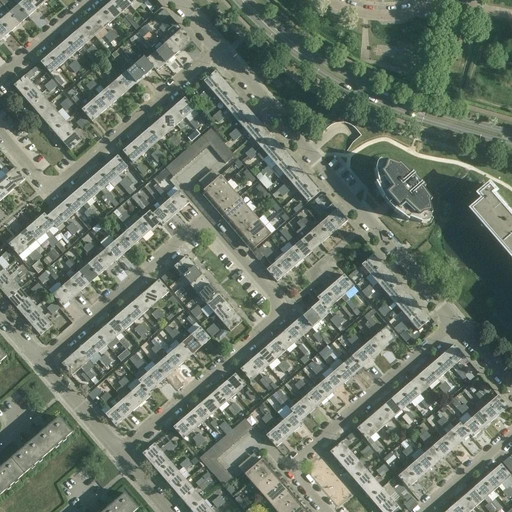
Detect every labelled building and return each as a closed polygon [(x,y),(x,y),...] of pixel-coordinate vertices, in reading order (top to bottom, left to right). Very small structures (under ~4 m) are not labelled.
[(3,0),(0,0),(0,2),(5,9),(9,6),(3,0)] [(29,18),(38,10),(29,0),(24,0),(19,5),(29,18)] [(44,0),(29,0),(38,10),(47,3),(44,0)] [(114,0),(112,2),(122,14),(130,6),(131,6),(125,0),(114,0)] [(147,7),(150,10),(153,7),(147,0),(144,3),(147,7)] [(122,14),(112,2),(103,10),(113,22),(122,14)] [(18,6),(10,13),(20,25),(29,18),(19,5),(18,6)] [(104,29),(113,22),(103,10),(94,17),(104,29)] [(11,33),(20,25),(10,13),(9,13),(1,21),(11,33)] [(160,23),(165,19),(160,14),(155,18),(160,23)] [(137,25),(135,23),(129,15),(126,18),(132,26),(134,28),(137,25)] [(95,37),(104,29),(94,17),(85,25),(95,37)] [(126,18),(122,21),(129,28),(132,26),(126,18)] [(1,21),(0,21),(0,37),(2,40),(11,33),(1,21)] [(85,25),(76,33),(86,45),(95,37),(85,25)] [(162,26),(159,29),(169,41),(172,38),(162,26)] [(144,28),(139,32),(143,38),(149,33),(144,28)] [(174,37),(172,38),(183,50),(192,42),(182,30),(174,37)] [(119,46),(122,43),(118,38),(111,31),(108,34),(114,41),(119,46)] [(78,52),(86,45),(76,33),(67,40),(78,52)] [(114,41),(108,34),(105,37),(111,44),(114,41)] [(174,57),(183,50),(172,38),(169,41),(164,45),(163,45),(174,57)] [(69,60),(69,59),(78,52),(67,40),(58,48),(69,60)] [(147,51),(151,48),(145,41),(141,44),(147,51)] [(155,53),(165,65),(174,57),(163,45),(160,41),(151,49),(155,53)] [(94,46),(90,49),(97,56),(100,53),(94,46)] [(60,68),(69,60),(58,48),(50,56),(60,68)] [(93,59),(97,56),(90,49),(87,52),(93,59)] [(128,50),(125,53),(131,60),(134,58),(128,50)] [(155,53),(146,60),(147,62),(154,70),(156,73),(165,65),(155,53)] [(41,63),(51,75),(60,68),(50,56),(41,63)] [(145,77),(154,70),(147,62),(146,60),(144,57),(135,65),(145,77)] [(122,68),(126,72),(136,85),(145,77),(135,65),(131,60),(127,64),(122,68)] [(76,61),(73,64),(79,71),(82,68),(76,61)] [(73,64),(70,67),(76,74),(79,71),(73,64)] [(13,86),(17,91),(18,95),(21,95),(22,96),(34,86),(30,81),(35,76),(34,74),(41,69),(38,65),(13,86)] [(126,72),(120,77),(117,73),(110,66),(107,68),(113,76),(117,80),(128,92),(136,85),(126,72)] [(107,68),(104,71),(110,79),(113,76),(107,68)] [(215,72),(203,82),(211,92),(223,82),(215,72)] [(55,80),(61,87),(65,84),(58,77),(55,80)] [(51,80),(44,86),(46,89),(47,90),(54,84),(51,80)] [(128,92),(117,80),(108,88),(119,100),(128,92)] [(93,81),(90,84),(96,91),(99,88),(93,81)] [(223,82),(211,92),(219,101),(231,91),(223,82)] [(47,90),(49,92),(50,93),(57,87),(54,84),(47,90)] [(86,87),(92,94),(96,98),(90,103),(101,115),(110,107),(99,95),(96,91),(90,84),(86,87)] [(50,104),(34,86),(22,96),(22,97),(23,101),(26,101),(33,109),(34,113),(37,114),(38,115),(50,104)] [(110,107),(119,100),(108,88),(99,95),(110,107)] [(220,101),(227,110),(239,100),(231,91),(219,101),(220,101)] [(200,102),(207,96),(204,93),(197,99),(200,102)] [(72,99),(78,106),(81,103),(75,96),(72,99)] [(207,96),(200,102),(203,105),(210,99),(207,96)] [(63,109),(71,102),(67,99),(60,105),(63,109)] [(194,111),(184,99),(175,107),(186,118),(194,111)] [(247,109),(239,100),(227,110),(235,119),(247,109)] [(73,106),(71,102),(63,109),(66,112),(73,106)] [(81,110),(92,122),(101,115),(90,103),(81,110)] [(58,113),(50,104),(38,115),(39,119),(42,120),(46,124),(58,113)] [(186,118),(175,107),(167,114),(177,126),(186,118)] [(235,119),(243,128),(255,118),(247,109),(235,119)] [(213,117),(216,120),(223,114),(220,111),(213,117)] [(53,133),(65,122),(58,113),(46,124),(49,128),(50,131),(53,132),(53,133)] [(177,126),(167,114),(158,122),(168,133),(177,126)] [(226,118),(223,114),(216,120),(219,124),(226,118)] [(79,127),(86,120),(83,117),(76,123),(79,127)] [(255,118),(243,128),(252,139),(264,129),(255,118)] [(89,124),(86,120),(79,127),(82,130),(89,124)] [(193,120),(189,123),(196,130),(199,127),(193,120)] [(73,131),(65,122),(53,133),(54,134),(55,138),(58,138),(61,142),(73,131)] [(168,133),(158,122),(149,129),(159,141),(168,133)] [(159,141),(149,129),(140,137),(150,149),(155,144),(159,141)] [(239,133),(236,129),(229,136),(231,139),(239,133)] [(264,129),(252,139),(260,147),(272,137),(264,129)] [(210,147),(210,146),(211,130),(198,142),(205,151),(210,147)] [(223,144),(216,136),(211,130),(210,146),(214,151),(223,144)] [(69,151),(70,151),(82,141),(73,131),(61,142),(65,146),(66,150),(69,151)] [(231,139),(235,143),(242,136),(239,133),(231,139)] [(193,134),(188,138),(191,142),(196,138),(193,134)] [(175,135),(172,138),(178,145),(178,144),(182,142),(175,135)] [(150,149),(140,137),(131,144),(141,156),(150,149)] [(278,144),(272,137),(260,147),(254,151),(258,155),(262,151),(267,156),(280,147),(278,144)] [(175,147),(178,145),(172,138),(169,140),(175,147)] [(201,155),(205,151),(198,142),(194,144),(193,146),(201,155)] [(131,144),(123,152),(133,164),(141,156),(131,144)] [(224,145),(223,144),(214,151),(218,156),(227,148),(224,145)] [(196,159),(201,155),(193,146),(188,150),(196,159)] [(271,170),(276,166),(288,156),(280,147),(267,156),(262,161),(268,167),(270,170),(271,170)] [(222,160),(231,153),(228,149),(227,148),(218,156),(222,160)] [(244,155),(247,158),(254,151),(252,148),(244,155)] [(158,150),(154,153),(161,160),(164,157),(158,150)] [(192,163),(196,159),(188,150),(185,153),(184,154),(192,163)] [(258,155),(254,151),(247,158),(250,161),(258,155)] [(157,163),(161,160),(154,153),(151,156),(157,163)] [(231,153),(222,160),(226,165),(235,157),(231,153)] [(187,167),(192,163),(184,154),(179,157),(187,167)] [(295,165),(288,156),(276,166),(283,175),(295,165)] [(108,164),(118,176),(119,176),(127,168),(117,157),(108,164)] [(182,170),(187,167),(179,157),(176,160),(175,161),(182,170)] [(0,169),(2,171),(6,176),(10,173),(0,161),(0,169)] [(178,174),(182,170),(175,161),(170,165),(178,174)] [(376,182),(374,184),(376,187),(383,199),(384,201),(387,205),(392,210),(393,212),(408,222),(408,221),(408,220),(409,219),(421,224),(427,222),(429,221),(431,215),(428,202),(429,202),(430,202),(431,201),(422,189),(423,189),(424,188),(410,172),(409,172),(410,173),(409,174),(399,162),(396,164),(384,161),(378,162),(376,162),(375,164),(374,170),(376,182)] [(108,164),(100,172),(110,184),(110,183),(118,176),(108,164)] [(140,165),(136,168),(143,175),(146,172),(140,165)] [(174,178),(178,174),(170,165),(167,168),(166,169),(174,178)] [(287,188),(291,184),(303,174),(295,165),(283,175),(279,179),(284,185),(286,188),(287,188)] [(263,177),(270,170),(268,167),(260,173),(263,177)] [(25,180),(15,168),(10,173),(6,176),(16,188),(25,180)] [(271,170),(270,170),(263,177),(266,180),(273,173),(271,170)] [(98,173),(91,180),(94,183),(101,191),(105,196),(105,195),(108,193),(105,188),(109,184),(110,184),(109,184),(100,172),(98,173)] [(311,183),(303,174),(291,184),(299,193),(311,183)] [(160,175),(154,180),(158,185),(164,180),(160,175)] [(0,186),(7,195),(16,188),(6,176),(0,180),(0,186)] [(209,198),(227,183),(221,176),(204,191),(209,198)] [(137,190),(136,190),(132,185),(126,178),(122,181),(129,188),(129,187),(134,192),(137,190)] [(91,180),(82,187),(89,195),(92,199),(98,194),(102,198),(104,197),(105,196),(101,191),(94,183),(91,180)] [(129,188),(122,181),(119,183),(126,190),(129,188)] [(227,183),(209,198),(216,205),(233,190),(227,183)] [(299,193),(307,202),(319,192),(311,183),(299,193)] [(276,191),(279,195),(286,188),(284,185),(276,191)] [(87,203),(92,199),(89,195),(82,187),(73,195),(83,207),(87,211),(91,208),(87,203)] [(511,208),(507,203),(493,187),(484,194),(482,196),(483,196),(476,202),(480,207),(472,214),(511,260),(511,208)] [(167,195),(160,188),(157,191),(163,198),(166,196),(167,195)] [(287,188),(286,188),(279,195),(282,198),(289,191),(287,188)] [(222,213),(239,198),(233,190),(216,205),(222,213)] [(179,192),(170,200),(180,212),(190,204),(179,192)] [(116,208),(119,205),(115,200),(108,193),(105,195),(105,196),(116,208)] [(74,214),(83,207),(73,195),(64,202),(74,214)] [(143,211),(146,208),(140,201),(136,195),(132,199),(143,211)] [(102,198),(108,205),(113,210),(116,208),(105,196),(104,197),(102,198)] [(143,198),(140,201),(146,208),(149,205),(143,198)] [(239,198),(222,213),(228,220),(246,205),(239,198)] [(171,220),(180,212),(170,200),(161,207),(161,208),(171,220)] [(64,202),(56,210),(66,222),(66,221),(74,214),(64,202)] [(295,212),(302,206),(300,203),(292,209),(295,212)] [(318,206),(324,212),(327,209),(321,203),(318,206)] [(235,228),(252,213),(246,205),(228,220),(235,228)] [(321,215),(324,212),(318,206),(315,208),(321,215)] [(91,208),(87,211),(93,218),(95,217),(97,215),(91,208)] [(118,211),(122,216),(128,223),(132,220),(121,208),(118,211)] [(161,208),(153,215),(160,224),(163,227),(171,220),(161,208)] [(337,209),(328,217),(338,229),(347,221),(337,209)] [(57,229),(66,222),(56,210),(47,218),(54,226),(55,226),(57,229)] [(91,221),(93,218),(87,211),(84,214),(91,221)] [(151,232),(160,224),(153,215),(150,212),(141,220),(140,220),(151,232)] [(252,213),(235,228),(241,235),(258,220),(252,213)] [(49,231),(54,226),(47,218),(44,215),(35,223),(45,234),(46,234),(50,238),(53,235),(49,231)] [(125,226),(128,223),(122,216),(119,219),(125,226)] [(319,225),(329,237),(338,229),(328,217),(319,225)] [(300,221),(306,227),(309,225),(304,218),(300,221)] [(132,227),(132,228),(142,240),(151,232),(140,220),(132,227)] [(258,220),(241,235),(247,242),(265,227),(258,220)] [(302,240),(301,240),(312,252),(320,244),(310,233),(306,227),(300,221),(297,224),(307,236),(302,240)] [(35,223),(26,230),(36,242),(37,242),(45,234),(35,223)] [(73,223),(69,226),(76,234),(77,233),(80,230),(73,223)] [(320,244),(329,237),(319,225),(310,233),(320,244)] [(73,236),(76,234),(69,226),(67,228),(73,236)] [(265,227),(247,242),(254,250),(271,235),(265,227)] [(108,228),(104,231),(111,238),(114,236),(108,228)] [(133,247),(142,240),(132,228),(123,235),(133,247)] [(24,232),(17,238),(27,249),(28,249),(32,253),(35,251),(36,251),(41,246),(37,242),(36,242),(26,230),(24,232)] [(292,248),(302,260),(312,252),(301,240),(300,242),(297,244),(284,230),(280,233),(283,236),(288,244),(292,248)] [(53,235),(50,238),(56,245),(63,253),(66,250),(59,242),(53,235)] [(124,255),(133,247),(123,235),(114,243),(124,255)] [(285,246),(288,244),(283,236),(279,239),(285,246)] [(19,257),(27,249),(17,238),(9,245),(19,257)] [(52,248),(56,245),(50,238),(46,241),(52,248)] [(418,256),(433,244),(428,238),(414,251),(418,256)] [(90,243),(87,246),(93,253),(96,251),(90,243)] [(115,262),(124,255),(114,243),(106,250),(105,251),(115,262)] [(90,256),(93,253),(87,246),(84,249),(90,256)] [(275,264),(271,259),(265,252),(261,247),(252,255),(258,261),(264,256),(272,265),(275,264)] [(294,268),(302,260),(292,248),(284,256),(294,268)] [(54,261),(59,256),(53,249),(48,253),(47,254),(54,261)] [(268,249),(265,252),(271,259),(275,256),(268,249)] [(5,260),(12,254),(9,250),(2,256),(5,260)] [(32,253),(38,261),(41,258),(36,251),(35,251),(32,253)] [(107,270),(115,262),(105,251),(97,258),(96,258),(107,270)] [(35,263),(38,261),(32,253),(29,256),(35,263)] [(373,255),(361,265),(369,275),(382,264),(381,264),(380,260),(377,259),(373,255)] [(285,275),(294,268),(284,256),(275,263),(285,275)] [(48,266),(53,262),(48,257),(43,261),(48,266)] [(98,278),(107,270),(96,258),(88,265),(88,266),(98,278)] [(174,268),(182,277),(194,267),(193,266),(192,262),(189,261),(186,258),(174,268)] [(69,261),(76,268),(79,266),(72,259),(69,261)] [(39,261),(32,267),(38,274),(45,269),(39,261)] [(75,269),(76,268),(69,261),(66,264),(72,271),(75,269)] [(277,282),(285,275),(275,263),(275,264),(272,265),(267,271),(277,282)] [(382,265),(382,264),(369,275),(377,284),(390,274),(386,269),(385,266),(382,265)] [(18,275),(26,269),(22,266),(15,272),(18,275)] [(89,285),(98,278),(88,266),(79,273),(89,285)] [(182,277),(190,286),(202,276),(199,273),(198,268),(195,267),(194,267),(182,277)] [(61,281),(55,274),(50,268),(47,270),(58,283),(61,281)] [(28,272),(26,269),(18,275),(21,278),(28,272)] [(5,271),(4,270),(0,274),(0,289),(1,290),(12,280),(5,271)] [(349,276),(351,279),(358,273),(356,270),(349,276)] [(38,278),(42,282),(49,276),(46,272),(38,278)] [(80,293),(89,285),(79,273),(70,281),(80,293)] [(171,276),(168,273),(161,279),(164,282),(171,276)] [(392,277),(390,274),(377,284),(386,294),(398,283),(397,282),(396,279),(392,277)] [(354,287),(344,275),(334,283),(344,295),(345,294),(354,287)] [(190,286),(198,296),(210,285),(209,285),(208,281),(205,280),(202,276),(190,286)] [(20,289),(12,280),(1,290),(4,294),(5,298),(8,299),(9,299),(20,289)] [(71,300),(80,293),(70,281),(65,285),(62,288),(61,289),(71,300)] [(169,292),(159,281),(150,289),(160,300),(161,300),(169,292)] [(345,294),(344,295),(334,283),(325,291),(335,302),(341,298),(346,303),(345,302),(349,299),(345,294)] [(386,294),(393,303),(406,292),(402,288),(401,285),(398,283),(386,294)] [(34,293),(41,287),(39,284),(32,290),(34,293)] [(198,296),(206,305),(218,295),(215,291),(213,287),(210,286),(210,285),(198,296)] [(362,292),(365,295),(372,289),(369,286),(362,292)] [(44,291),(41,287),(34,293),(37,297),(44,291)] [(175,294),(178,298),(185,291),(182,288),(175,294)] [(28,298),(20,289),(9,299),(9,300),(10,304),(13,305),(17,309),(28,298)] [(53,296),(63,307),(71,300),(61,289),(53,296)] [(150,289),(141,296),(151,308),(160,300),(150,289)] [(375,293),(372,289),(365,295),(368,299),(375,293)] [(188,295),(185,291),(178,298),(180,301),(181,301),(188,295)] [(327,310),(335,302),(325,291),(317,298),(319,301),(330,313),(327,310)] [(408,296),(406,292),(393,303),(402,312),(414,302),(412,300),(411,297),(408,296)] [(221,298),(218,295),(206,305),(214,314),(226,304),(225,303),(224,299),(221,298)] [(142,316),(151,308),(141,296),(132,304),(142,316)] [(352,296),(349,299),(355,306),(358,303),(352,296)] [(176,307),(179,304),(173,297),(170,300),(176,307)] [(36,307),(28,298),(17,309),(20,312),(21,316),(24,317),(25,318),(36,308),(36,307)] [(360,313),(355,306),(349,299),(345,302),(346,303),(353,311),(352,311),(356,316),(360,313)] [(330,313),(319,301),(310,309),(321,321),(330,313)] [(402,312),(410,321),(422,311),(418,307),(417,303),(414,302),(402,312)] [(57,306),(54,303),(47,309),(50,312),(57,306)] [(134,323),(142,316),(132,304),(123,312),(134,323)] [(226,304),(214,314),(222,323),(234,313),(231,309),(229,305),(226,304)] [(378,310),(381,314),(388,308),(385,304),(378,310)] [(60,309),(57,306),(50,312),(53,315),(60,309)] [(191,313),(194,316),(201,310),(198,306),(191,313)] [(29,323),(33,328),(44,317),(36,308),(25,318),(25,319),(26,322),(29,323)] [(391,311),(388,308),(381,314),(384,317),(391,311)] [(310,309),(301,317),(312,329),(316,333),(319,330),(324,325),(321,321),(310,309)] [(165,317),(159,310),(155,313),(161,320),(165,317)] [(204,313),(201,310),(194,316),(196,319),(204,313)] [(425,315),(422,311),(410,321),(417,330),(429,320),(428,319),(428,316),(425,315)] [(134,323),(123,312),(115,319),(125,331),(126,330),(134,323)] [(159,322),(161,320),(155,313),(152,315),(159,322)] [(237,317),(234,313),(222,323),(230,332),(242,322),(240,318),(237,317)] [(337,315),(333,318),(339,325),(343,322),(337,315)] [(53,327),(44,317),(33,328),(36,331),(37,335),(40,336),(41,337),(53,327)] [(186,320),(193,327),(196,324),(190,317),(186,320)] [(301,317),(293,324),(304,336),(312,329),(301,317)] [(336,327),(339,325),(333,318),(330,320),(336,327)] [(117,338),(125,331),(115,319),(106,327),(116,339),(116,338),(117,338)] [(368,322),(374,329),(377,327),(371,320),(368,322)] [(371,332),(374,329),(368,322),(365,325),(371,332)] [(171,323),(167,326),(178,339),(182,336),(171,323)] [(394,329),(397,333),(404,326),(401,323),(394,329)] [(138,327),(144,334),(147,332),(141,324),(138,327)] [(300,340),(304,336),(293,324),(284,332),(295,344),(300,340)] [(206,331),(209,334),(217,328),(214,325),(206,331)] [(175,341),(178,339),(167,326),(164,329),(175,341)] [(397,338),(387,326),(378,334),(389,345),(389,344),(397,338)] [(407,330),(404,326),(397,333),(400,336),(407,330)] [(116,339),(106,327),(97,335),(107,346),(111,350),(120,342),(116,338),(116,339)] [(144,334),(138,327),(134,330),(141,337),(144,334)] [(210,340),(200,328),(191,336),(201,348),(210,340)] [(217,328),(209,334),(212,338),(219,331),(217,328)] [(319,330),(316,333),(322,340),(325,337),(319,330)] [(294,344),(295,344),(284,332),(276,340),(286,352),(287,351),(294,344)] [(319,342),(322,340),(316,333),(313,336),(319,342)] [(378,334),(369,341),(380,353),(389,345),(378,334)] [(107,346),(97,335),(88,342),(98,354),(99,353),(107,346)] [(350,337),(356,344),(359,341),(353,335),(350,337)] [(201,348),(191,336),(182,344),(192,356),(193,355),(201,348)] [(353,347),(356,344),(350,337),(347,340),(353,347)] [(155,347),(161,354),(164,351),(154,339),(151,342),(155,347)] [(121,342),(120,343),(126,350),(130,347),(124,340),(121,342)] [(270,344),(267,347),(277,359),(278,359),(286,352),(276,340),(270,344)] [(379,353),(380,353),(369,341),(366,344),(361,349),(371,361),(379,353)] [(98,354),(88,342),(79,350),(89,362),(98,354)] [(181,344),(173,351),(183,363),(192,356),(182,344),(181,344)] [(300,347),(298,348),(304,355),(308,352),(302,345),(300,347)] [(445,353),(455,365),(464,357),(454,345),(445,353)] [(161,354),(155,347),(152,349),(158,356),(161,354)] [(269,366),(277,359),(267,347),(258,355),(268,367),(269,366)] [(338,360),(339,359),(332,352),(328,348),(319,355),(324,361),(330,356),(335,362),(338,360)] [(336,349),(332,352),(339,359),(342,357),(336,349)] [(361,349),(360,349),(352,357),(362,368),(371,361),(361,349)] [(81,369),(89,362),(79,350),(70,357),(80,369),(81,369)] [(121,362),(130,354),(126,350),(123,352),(118,357),(117,358),(121,362)] [(174,371),(183,363),(173,351),(164,359),(174,371)] [(446,372),(455,365),(445,353),(436,361),(446,372)] [(103,358),(109,365),(112,362),(106,355),(103,358)] [(249,363),(259,375),(260,374),(263,379),(267,376),(263,371),(268,367),(258,355),(249,363)] [(309,361),(305,356),(300,360),(304,365),(309,361)] [(80,369),(70,357),(62,365),(72,376),(80,369)] [(140,372),(143,369),(137,362),(133,357),(130,360),(140,372)] [(343,365),(353,376),(357,373),(358,375),(364,371),(362,368),(352,357),(343,365)] [(105,368),(109,365),(103,358),(99,361),(105,368)] [(143,369),(144,369),(147,366),(141,359),(137,362),(143,369)] [(174,371),(164,359),(156,367),(166,378),(174,371)] [(344,384),(353,376),(343,365),(338,360),(335,362),(340,367),(334,372),(344,384)] [(281,364),(287,371),(287,370),(291,375),(294,372),(285,361),(281,363),(281,364)] [(437,380),(446,372),(436,361),(427,368),(437,380)] [(250,382),(259,375),(249,363),(240,370),(250,382)] [(287,371),(281,364),(278,366),(284,373),(287,371)] [(315,368),(321,375),(325,371),(319,365),(315,368)] [(462,366),(459,369),(465,377),(468,374),(462,366)] [(157,386),(166,378),(156,367),(147,374),(157,386)] [(321,375),(315,368),(312,370),(318,377),(321,375)] [(418,376),(428,388),(437,380),(427,368),(418,376)] [(465,377),(459,369),(456,372),(462,379),(465,377)] [(91,381),(94,378),(88,371),(85,373),(91,381)] [(335,391),(344,384),(334,372),(325,380),(335,391)] [(91,381),(85,373),(82,376),(88,383),(91,381)] [(157,386),(147,374),(138,381),(141,385),(148,393),(157,386)] [(235,375),(226,383),(236,395),(245,387),(235,375)] [(322,383),(316,388),(326,399),(335,391),(325,380),(321,375),(318,377),(322,383)] [(263,379),(270,386),(270,385),(275,391),(277,388),(273,383),(267,376),(263,379)] [(420,395),(428,388),(418,376),(410,383),(420,395)] [(125,378),(122,381),(128,388),(131,385),(125,378)] [(270,386),(263,379),(260,381),(266,389),(270,386)] [(297,383),(303,390),(307,387),(301,380),(297,383)] [(128,388),(122,381),(119,384),(125,391),(128,388)] [(445,381),(441,384),(447,392),(451,389),(445,381)] [(228,402),(236,395),(226,383),(217,390),(227,402),(228,402)] [(300,393),(303,390),(297,383),(294,385),(300,393)] [(401,391),(411,403),(420,395),(410,383),(401,391)] [(447,392),(441,384),(438,387),(444,395),(447,392)] [(151,396),(148,393),(141,385),(132,392),(132,393),(142,405),(151,396)] [(318,406),(326,399),(316,388),(308,395),(318,406)] [(488,396),(482,389),(478,391),(485,399),(488,396)] [(220,409),(227,402),(217,390),(208,398),(218,410),(220,409)] [(252,401),(255,398),(249,391),(246,394),(252,401)] [(276,393),(280,398),(287,406),(290,403),(279,391),(276,393)] [(409,404),(411,403),(401,391),(392,399),(402,410),(406,415),(409,412),(405,408),(409,404)] [(485,399),(478,391),(475,395),(481,402),(485,399)] [(114,407),(114,408),(124,420),(133,412),(123,400),(118,405),(108,393),(104,396),(111,403),(114,407)] [(142,405),(132,393),(123,400),(133,412),(142,405)] [(309,414),(318,406),(308,395),(300,402),(299,403),(309,414)] [(111,403),(104,396),(101,399),(107,406),(111,403)] [(508,408),(498,396),(489,404),(499,416),(508,408)] [(427,397),(423,400),(430,407),(433,404),(427,397)] [(210,417),(218,410),(208,398),(199,406),(210,417)] [(287,406),(280,398),(277,401),(283,408),(287,406)] [(383,406),(393,418),(402,410),(392,399),(383,406)] [(432,410),(430,407),(423,400),(420,403),(427,410),(428,409),(430,412),(432,410)] [(300,421),(309,414),(299,403),(290,410),(293,413),(293,414),(302,425),(303,424),(300,421)] [(232,407),(238,414),(241,411),(235,404),(232,407)] [(464,404),(461,407),(467,414),(470,411),(464,404)] [(490,424),(499,416),(489,404),(480,411),(490,424)] [(115,427),(124,420),(114,408),(110,411),(106,406),(101,410),(105,415),(115,427)] [(202,424),(210,417),(199,406),(190,413),(201,425),(202,424)] [(374,414),(384,426),(393,418),(383,406),(374,414)] [(234,416),(238,414),(232,407),(228,410),(234,416)] [(467,414),(461,407),(457,410),(464,417),(467,414)] [(481,431),(490,424),(480,411),(471,419),(481,431)] [(417,428),(418,422),(409,412),(406,415),(412,422),(417,428)] [(190,413),(182,421),(192,433),(201,425),(190,413)] [(268,414),(265,417),(271,425),(274,422),(268,414)] [(293,414),(284,421),(294,433),(300,427),(302,425),(293,414)] [(365,421),(375,433),(384,426),(374,414),(365,421)] [(412,422),(406,415),(403,418),(409,425),(412,422)] [(34,438),(48,453),(72,432),(58,417),(34,438)] [(271,425),(265,417),(262,420),(268,427),(271,425)] [(444,417),(441,419),(447,426),(450,424),(444,417)] [(447,426),(441,419),(437,422),(443,429),(447,426)] [(472,439),(481,431),(471,419),(462,427),(470,436),(472,439)] [(245,420),(240,424),(248,433),(253,429),(252,429),(249,424),(245,420)] [(183,440),(192,433),(182,421),(173,428),(183,440)] [(285,440),(294,433),(284,421),(275,429),(285,440)] [(370,438),(375,433),(365,421),(356,429),(366,441),(370,445),(374,442),(370,438)] [(219,428),(214,422),(211,425),(223,439),(226,436),(219,428)] [(227,436),(231,432),(232,431),(225,423),(219,428),(226,436),(227,436)] [(461,443),(470,436),(462,427),(459,423),(451,431),(461,443)] [(243,437),(248,433),(240,424),(236,428),(243,437)] [(391,427),(388,430),(394,438),(398,435),(391,427)] [(236,428),(231,432),(239,441),(243,437),(236,428)] [(420,431),(423,434),(429,442),(432,439),(423,428),(420,431)] [(276,448),(285,440),(275,429),(266,436),(276,448)] [(394,438),(388,430),(385,433),(391,440),(394,438)] [(354,431),(347,437),(350,440),(357,434),(354,431)] [(461,443),(451,431),(442,439),(452,451),(461,443)] [(234,445),(239,441),(231,432),(227,436),(234,445)] [(200,434),(196,437),(203,444),(206,441),(200,434)] [(429,442),(423,434),(420,437),(426,444),(429,442)] [(226,436),(222,440),(230,449),(234,445),(227,436),(226,436)] [(199,447),(203,444),(196,437),(193,440),(199,447)] [(10,459),(24,474),(48,453),(34,438),(10,459)] [(443,459),(452,451),(442,439),(440,440),(433,446),(443,459)] [(167,449),(174,443),(171,440),(164,446),(167,449)] [(225,453),(230,449),(222,440),(218,443),(217,444),(225,453)] [(337,462),(349,451),(341,442),(330,452),(334,457),(334,461),(337,462)] [(370,445),(377,453),(380,450),(374,442),(370,445)] [(174,443),(167,449),(170,452),(177,446),(174,443)] [(159,450),(154,444),(142,454),(151,464),(162,453),(167,449),(164,446),(159,450)] [(217,444),(213,448),(220,456),(225,453),(217,444)] [(443,459),(433,446),(424,454),(434,466),(443,459)] [(363,456),(370,450),(368,447),(360,453),(363,456)] [(409,447),(405,450),(412,457),(415,454),(409,447)] [(216,461),(220,456),(213,448),(199,459),(216,461)] [(373,453),(370,450),(363,456),(366,459),(373,453)] [(412,457),(405,450),(402,453),(408,460),(412,457)] [(346,471),(358,461),(349,451),(337,462),(338,462),(339,463),(339,467),(343,468),(346,471)] [(170,463),(162,453),(151,464),(159,473),(170,463)] [(396,459),(390,453),(383,460),(388,465),(388,466),(396,459)] [(426,474),(434,466),(424,454),(415,462),(426,474)] [(183,468),(190,462),(187,458),(180,464),(183,468)] [(511,461),(509,458),(503,463),(511,473),(511,471),(511,461)] [(24,474),(10,459),(0,468),(0,495),(24,474)] [(216,461),(199,459),(211,473),(220,465),(216,461)] [(244,475),(251,483),(268,467),(261,460),(244,475)] [(358,461),(346,471),(349,475),(350,479),(354,480),(366,470),(358,461)] [(190,462),(183,468),(185,471),(192,465),(190,462)] [(426,474),(415,462),(406,469),(417,482),(426,474)] [(178,471),(170,463),(159,473),(167,482),(178,472),(178,471)] [(224,470),(220,465),(211,473),(215,477),(224,470)] [(386,469),(383,465),(376,471),(379,475),(386,469)] [(511,489),(505,481),(511,477),(501,465),(492,472),(502,484),(506,489),(511,495),(511,489)] [(251,483),(257,490),(274,475),(268,467),(251,483)] [(382,478),(389,472),(386,469),(379,475),(382,478)] [(408,489),(417,482),(406,469),(398,477),(408,489)] [(228,475),(224,470),(215,477),(219,482),(228,475)] [(366,470),(354,480),(355,482),(355,485),(359,487),(362,490),(374,480),(374,479),(366,470)] [(167,482),(175,492),(186,481),(178,472),(167,482)] [(492,472),(484,479),(494,491),(502,484),(492,472)] [(232,479),(228,475),(219,482),(220,483),(223,487),(232,479)] [(257,490),(264,497),(281,482),(274,475),(257,490)] [(199,486),(206,480),(203,477),(196,483),(199,486)] [(494,491),(484,479),(475,487),(485,499),(494,491)] [(206,480),(199,486),(201,489),(208,483),(206,480)] [(382,489),(374,480),(362,490),(365,494),(366,497),(370,499),(382,489)] [(194,491),(186,481),(175,492),(183,501),(194,491)] [(287,489),(281,482),(264,497),(259,501),(266,508),(270,504),(287,489)] [(382,489),(370,499),(371,500),(371,504),(375,505),(378,509),(396,494),(395,494),(392,490),(388,484),(382,489)] [(402,487),(399,484),(392,490),(395,494),(402,487)] [(398,497),(405,490),(402,487),(395,494),(396,494),(398,497)] [(476,507),(484,500),(485,499),(475,487),(466,495),(476,507)] [(270,504),(276,511),(294,497),(287,489),(270,504)] [(511,496),(511,495),(506,489),(503,492),(509,499),(511,496)] [(202,500),(194,491),(183,501),(191,510),(202,500)] [(124,494),(103,511),(135,511),(138,510),(124,494)] [(396,494),(378,509),(381,511),(393,511),(398,508),(394,503),(399,498),(398,497),(396,494)] [(457,502),(465,511),(470,511),(476,507),(466,495),(457,502)] [(215,505),(222,499),(219,496),(212,502),(215,505)] [(276,511),(290,511),(300,504),(294,497),(276,511)] [(222,499),(215,505),(218,508),(225,502),(222,499)] [(410,511),(411,511),(418,506),(412,499),(405,505),(410,511)] [(207,511),(210,509),(202,500),(191,510),(192,511),(207,511)] [(492,501),(488,504),(495,511),(498,508),(492,501)] [(449,511),(465,511),(457,502),(448,510),(449,511)]
